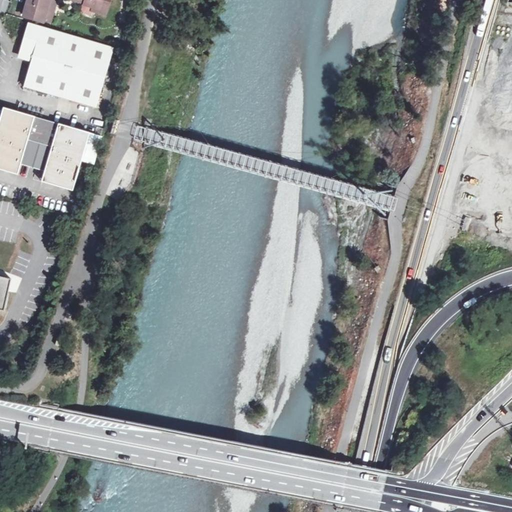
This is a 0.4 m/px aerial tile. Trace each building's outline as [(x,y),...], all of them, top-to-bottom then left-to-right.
[(43,22),(44,19),(47,10),(55,12),(58,0),(29,0),(24,16),(43,22)] [(87,0),(87,4),(95,6),(94,11),(103,14),(106,3),(110,4),(111,0),(87,0)] [(52,22),(55,12),(47,10),(44,19),(52,22)] [(95,108),(112,49),(28,24),(20,54),(33,58),(24,88),(95,108)] [(90,133),(4,108),(0,122),(0,170),(18,176),(22,164),(45,171),(41,183),(73,192),(90,133)] [(0,310),(3,311),(10,281),(0,278),(0,310)] [(62,348),(65,338),(59,336),(56,346),(62,348)]
